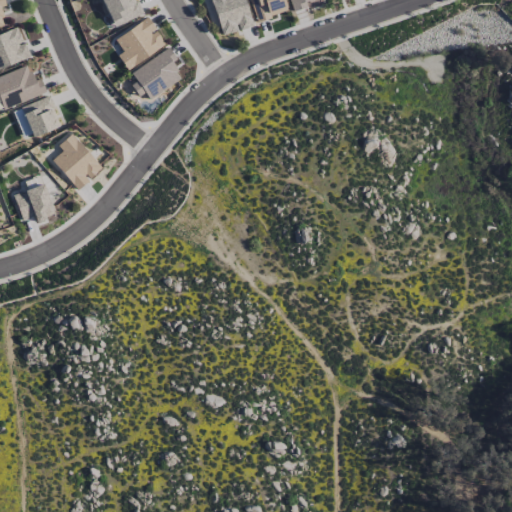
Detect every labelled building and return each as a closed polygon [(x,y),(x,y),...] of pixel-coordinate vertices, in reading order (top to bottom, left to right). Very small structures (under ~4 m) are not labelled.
[(101,0),(113,26),(140,14),(133,0),(101,0)] [(210,0),(221,35),(252,26),(244,0),(210,0)] [(286,11),(282,0),(249,0),(256,21),(286,11)] [(288,0),(292,11),(306,7),(304,0),(288,0)] [(164,44),(154,29),(155,29),(146,17),(114,38),(122,50),(116,54),(126,69),(164,44)] [(0,67),(28,57),(16,26),(0,31),(0,67)] [(129,72),(135,81),(130,84),(137,96),(143,91),(148,99),(180,78),(170,62),(175,59),(167,47),(129,72)] [(0,102),(3,109),(45,92),(39,77),(33,80),(26,65),(0,74),(0,102)] [(56,126),(50,109),(54,108),(49,95),(12,109),(23,139),(56,126)] [(101,166),(69,133),(57,145),(61,150),(50,160),(77,189),(101,166)] [(53,214),(38,174),(22,180),(25,188),(11,194),(21,220),(33,216),(35,221),(53,214)]
